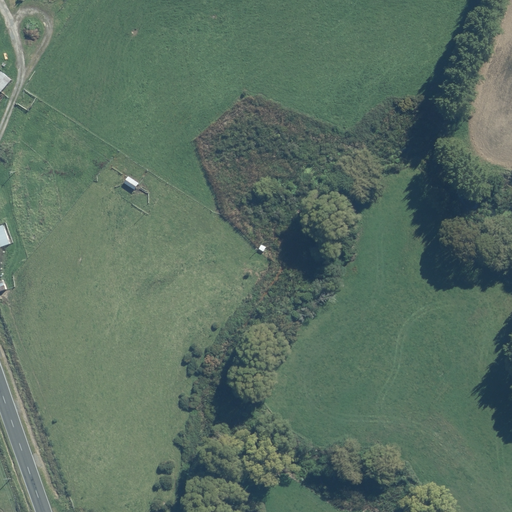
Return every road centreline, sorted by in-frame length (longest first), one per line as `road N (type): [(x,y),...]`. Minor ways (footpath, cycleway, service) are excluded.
road 1 (track): [(0,128),(50,27),(40,12),(27,11),(17,25),(19,54)]
road 2 (secondary): [(42,511),(0,388)]
